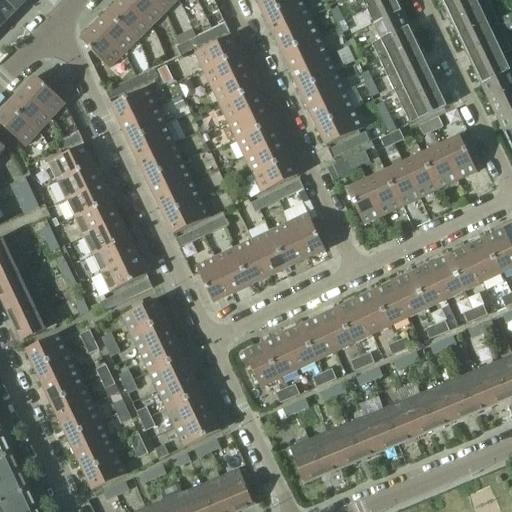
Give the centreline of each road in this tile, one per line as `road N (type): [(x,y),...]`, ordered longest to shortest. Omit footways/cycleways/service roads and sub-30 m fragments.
road 1 (residential): [(211,341),(83,73),(47,32)]
road 2 (residential): [(227,0),(355,270)]
road 3 (residential): [(421,0),(511,192)]
road 4 (residential): [(290,511),(211,341)]
road 5 (residential): [(511,201),(355,270)]
road 6 (residential): [(357,511),(511,447)]
road 7 (residential): [(70,511),(0,360)]
road 8 (residential): [(355,270),(211,341)]
